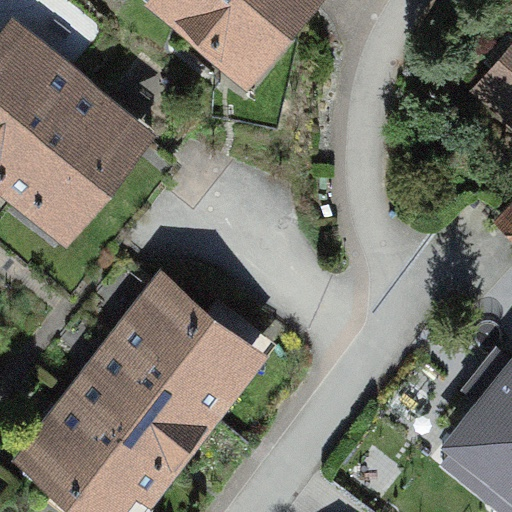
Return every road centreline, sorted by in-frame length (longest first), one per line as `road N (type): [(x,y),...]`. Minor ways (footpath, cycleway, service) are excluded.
road 1 (residential): [(397,302),(373,231),(362,162),(377,69),(412,0)]
road 2 (residential): [(243,511),(397,302)]
road 3 (residential): [(397,302),(434,252),(455,244),(511,275)]
